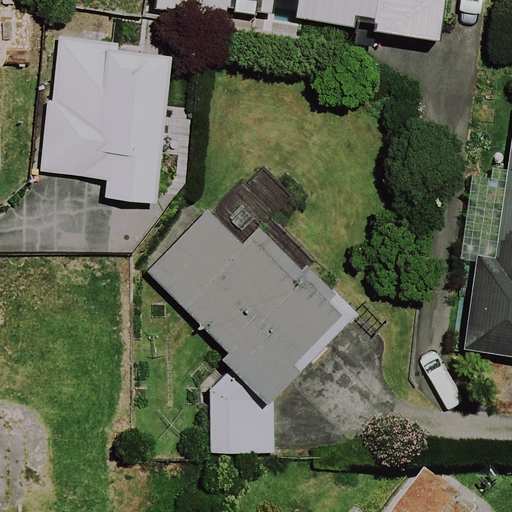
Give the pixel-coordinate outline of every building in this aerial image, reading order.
[(229,1),(274,8),(275,0),(154,0),(154,7),(227,17),(229,1)] [(299,0),(298,12),(356,21),(358,7),(376,10),(374,22),(443,32),(447,0),(299,0)] [(158,197),(173,50),(119,45),(120,39),(60,33),(53,100),(48,100),(41,170),(108,177),(107,191),(158,197)] [(465,344),(511,350),(511,146),(496,254),(479,251),(465,344)] [(224,355),(235,365),(210,388),(211,450),(276,449),(275,396),(358,309),(308,262),(305,266),(260,223),(244,239),(209,206),(148,270),(230,348),(224,355)] [(476,511),(477,511),(425,472),(394,511),(476,511)]
